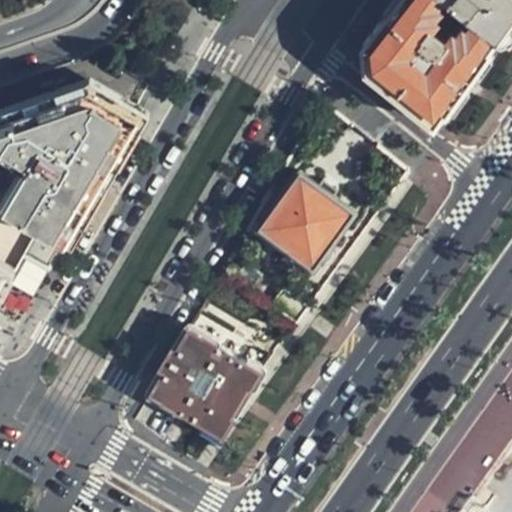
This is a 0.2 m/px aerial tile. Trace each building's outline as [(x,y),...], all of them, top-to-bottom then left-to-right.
[(486,48),(494,36),(453,0),(399,0),(392,8),(365,42),(366,66),(436,121),(445,109),(448,110),(470,78),(489,50),(486,48)] [(511,28),(511,0),(453,0),(494,36),(502,42),(511,28)] [(0,203),(41,228),(57,238),(66,244),(103,180),(143,114),(129,105),(89,81),(0,112),(0,203)] [(356,210),(300,169),(280,197),(259,225),(314,266),(320,258),(322,258),(325,260),(329,259),(333,254),(333,250),(332,247),(330,244),(356,210)] [(41,228),(25,256),(42,267),(57,238),(41,228)] [(0,299),(1,297),(16,272),(0,261),(0,299)] [(235,277),(253,290),(265,273),(247,261),(235,277)] [(294,320),(307,302),(278,283),(265,301),(294,320)] [(260,369),(190,326),(177,349),(174,348),(162,369),(164,370),(152,391),(163,397),(161,400),(181,412),(182,409),(218,430),(229,412),(232,414),(239,402),(248,385),(252,387),(260,369)]
